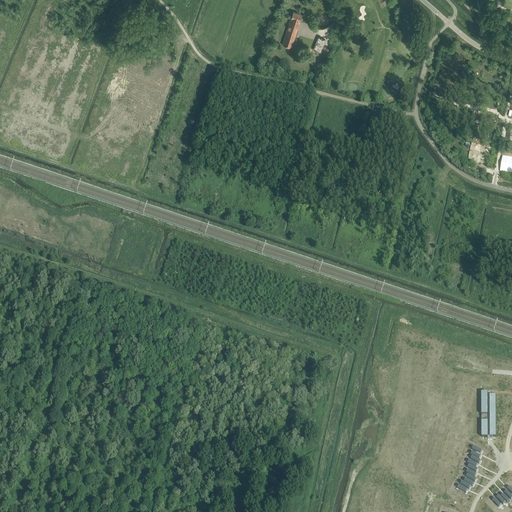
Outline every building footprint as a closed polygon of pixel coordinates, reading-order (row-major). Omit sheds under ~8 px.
[(282,45),(291,48),(300,21),(301,20),(302,19),(301,18),(302,15),(293,12),(290,22),(289,22),(288,24),(289,24),(282,45)] [(313,49),(321,52),(326,39),(318,37),(313,49)] [(470,151),(468,161),(488,165),(489,155),(470,151)] [(503,494),(501,496),(508,504),(510,501),(503,494)] [(499,496),(497,498),(503,505),(506,502),(499,496)] [(495,498),(493,501),(499,508),(502,505),(495,498)]
